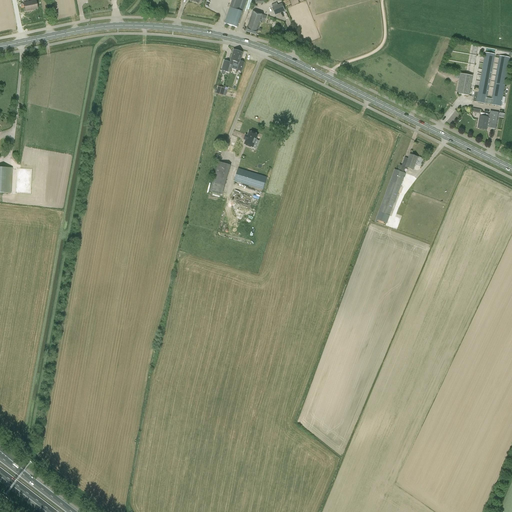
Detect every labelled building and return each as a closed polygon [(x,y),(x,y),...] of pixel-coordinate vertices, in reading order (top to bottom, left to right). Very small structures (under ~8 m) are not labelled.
[(231,0),(224,22),(236,26),(245,0),(231,0)] [(36,1),(24,3),(25,11),(27,11),(27,10),(37,8),(36,1)] [(275,15),(285,11),(282,3),(272,7),(275,15)] [(265,22),(267,16),(253,11),(246,31),(256,35),(261,21),(265,22)] [(225,74),(226,71),(229,72),(231,65),(238,67),(237,70),(242,71),(244,64),(239,62),(242,52),(234,49),(230,62),(225,60),(222,70),(221,73),(222,74),(224,74),(225,74)] [(487,98),(495,54),(485,52),(478,91),(474,91),(472,101),(504,107),(505,99),(503,99),(510,57),(499,55),(491,99),(487,98)] [(472,76),(460,73),(457,93),(469,96),(472,76)] [(218,86),(216,94),(223,96),(225,88),(218,86)] [(236,91),(225,89),(224,95),(234,98),(236,91)] [(487,130),(487,126),(491,126),(493,115),(487,114),(487,117),(480,116),(478,128),(487,130)] [(246,141),(244,144),(246,145),(250,147),(251,147),(253,147),(256,140),(257,135),(256,135),(256,134),(251,132),(251,133),(249,132),(248,135),(248,136),(247,135),(245,140),(246,140),(246,141)] [(387,222),(397,197),(398,198),(399,197),(397,196),(406,173),(404,172),(405,168),(407,169),(408,167),(413,169),(418,157),(410,154),(408,159),(405,157),(402,165),(400,165),(398,170),(394,169),(376,218),(387,222)] [(218,161),(210,191),(222,194),(230,165),(218,161)] [(18,175),(12,175),(12,168),(0,166),(0,192),(11,193),(12,184),(18,184),(18,175)] [(238,168),(234,180),(263,189),(267,177),(238,168)]
